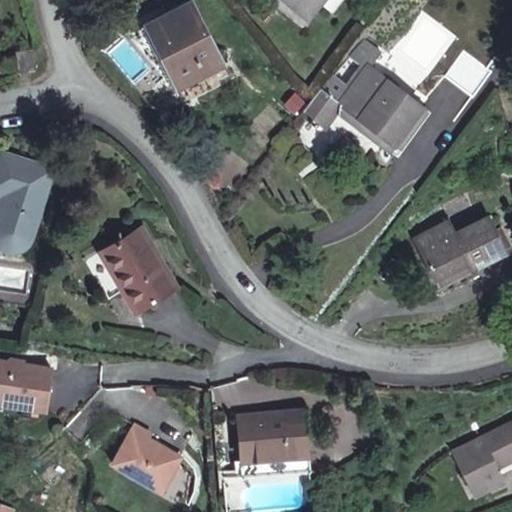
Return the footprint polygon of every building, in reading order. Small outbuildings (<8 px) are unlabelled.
[(279,0),(305,21),(322,0),(279,0)] [(220,65),(190,5),(150,24),(181,85),(220,65)] [(35,49),(16,53),(20,72),(38,69),(35,49)] [(364,67),(339,106),(392,145),(418,107),(364,67)] [(306,105),(299,115),(319,131),(327,121),(320,116),(332,101),(318,89),(306,105)] [(339,106),(332,101),(320,116),(327,121),(339,106)] [(0,154),(0,193),(4,194),(0,205),(0,245),(4,248),(11,249),(17,248),(23,245),(27,241),(49,170),(0,154)] [(432,277),(435,276),(465,261),(469,268),(469,269),(503,252),(484,217),(451,233),(445,222),(411,238),(432,277)] [(139,226),(135,228),(146,247),(151,245),(139,226)] [(146,247),(135,228),(82,259),(105,297),(119,289),(131,310),(174,286),(158,259),(151,263),(143,250),(146,247)] [(465,261),(435,276),(438,283),(469,268),(465,261)] [(0,402),(46,410),(52,369),(0,360),(0,402)] [(311,478),(310,468),(303,408),(235,416),(241,475),(242,484),(225,486),(227,511),(294,511),(304,511),(301,479),(311,478)] [(511,421),(453,452),(475,494),(503,479),(497,467),(511,458),(511,421)] [(149,432),(132,423),(110,461),(159,490),(178,455),(146,437),(149,432)]
